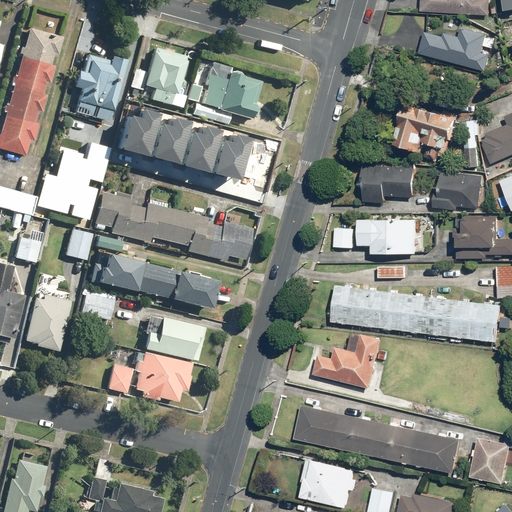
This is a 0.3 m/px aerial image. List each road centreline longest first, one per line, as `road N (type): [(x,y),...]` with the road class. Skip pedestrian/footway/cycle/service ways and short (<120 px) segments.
road 1 (residential): [(228,453),(339,50)]
road 2 (residential): [(0,399),(228,453)]
road 3 (residential): [(339,50),(154,0)]
